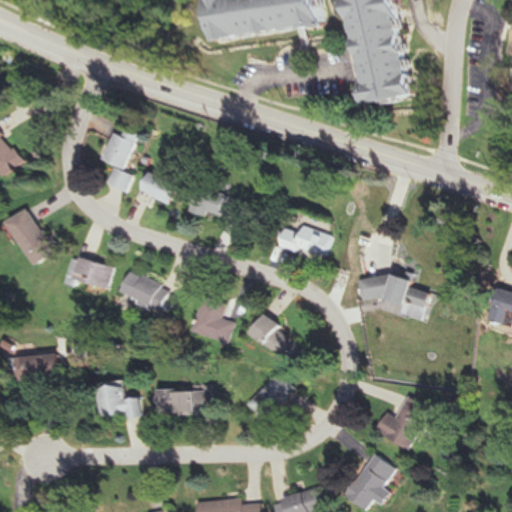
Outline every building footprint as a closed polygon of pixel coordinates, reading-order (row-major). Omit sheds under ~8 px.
[(220,0),(226,40),(333,26),(329,0),(220,0)] [(358,0),(373,102),(424,95),(410,0),(358,0)] [(500,105),(511,104),(511,66),(499,66),(500,105)] [(0,158),(7,174),(31,164),(12,122),(0,127),(0,158)] [(116,184),(134,191),(140,174),(134,171),(149,133),(136,128),(134,134),(125,131),(113,160),(124,164),(116,184)] [(151,189),(177,204),(188,186),(162,171),(151,189)] [(247,223),(252,200),(203,187),(197,210),(247,223)] [(18,221),(45,264),(66,251),(38,208),(18,221)] [(291,228),(285,244),(331,259),(339,235),(309,226),(307,233),(291,228)] [(117,288),(123,266),(89,256),(83,278),(117,288)] [(141,269),(129,291),(168,311),(179,289),(141,269)] [(369,300),(391,298),(407,302),(408,306),(405,314),(429,321),(437,292),(422,287),(421,279),(407,275),(393,277),(390,276),(367,279),(369,300)] [(212,297),(202,332),(237,343),(247,307),(212,297)] [(290,324),(273,313),(259,334),(294,357),(304,342),(286,331),(290,324)] [(68,354),(28,355),(29,380),(69,379),(68,354)] [(256,404),(272,420),(303,389),(287,373),(256,404)] [(149,397),(135,399),(133,382),(108,384),(112,419),(151,415),(149,397)] [(170,389),(170,413),(220,413),(220,389),(170,389)] [(412,448),(435,408),(414,396),(402,416),(393,412),(382,431),(412,448)] [(0,413),(0,433),(10,423),(0,413)] [(350,495),(371,509),(378,499),(386,505),(395,492),(387,487),(400,468),(379,453),(350,495)] [(291,497),(295,511),(322,511),(330,510),(323,488),(291,497)] [(206,511),(267,511),(266,499),(206,502),(206,511)]
